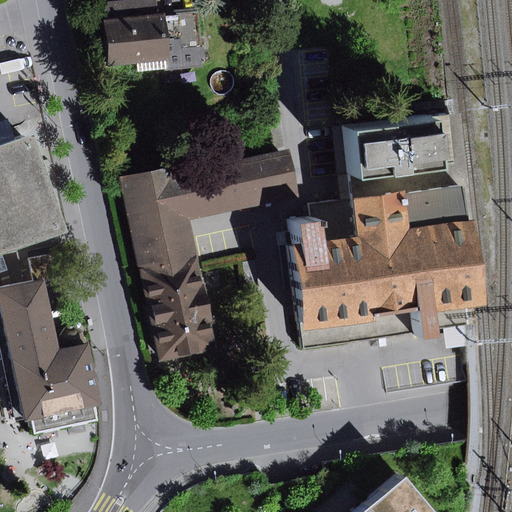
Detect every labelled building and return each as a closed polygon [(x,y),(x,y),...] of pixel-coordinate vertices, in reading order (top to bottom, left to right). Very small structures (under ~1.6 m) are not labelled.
[(110,22),(108,22),(111,65),(171,60),(170,50),(167,18),(160,18),(158,0),(143,0),(109,3),(110,22)] [(199,15),(167,18),(170,50),(202,47),(199,15)] [(96,16),(83,18),(85,38),(99,36),(96,16)] [(170,50),(171,60),(171,69),(206,67),(205,47),(202,47),(170,50)] [(280,110),(268,112),(272,150),(285,149),(280,110)] [(446,123),(347,134),(354,196),(453,185),(446,123)] [(201,147),(219,144),(216,129),(199,132),(201,147)] [(0,273),(9,271),(5,256),(69,235),(37,137),(0,149),(0,273)] [(182,176),(191,218),(288,198),(280,156),(182,176)] [(122,179),(140,269),(199,257),(191,218),(182,176),(180,167),(122,179)] [(287,245),(299,347),(460,329),(457,304),(471,302),(457,184),(453,185),(354,196),(304,202),(306,221),(296,222),(298,243),(287,245)] [(63,252),(28,260),(33,283),(46,280),(68,276),(63,252)] [(199,257),(140,269),(159,362),(218,350),(199,257)] [(33,283),(0,290),(0,299),(27,422),(34,421),(37,434),(97,420),(94,407),(103,405),(88,333),(76,326),(66,328),(59,338),(46,280),(33,283)] [(350,511),(422,511),(393,477),(355,508),(350,511)]
